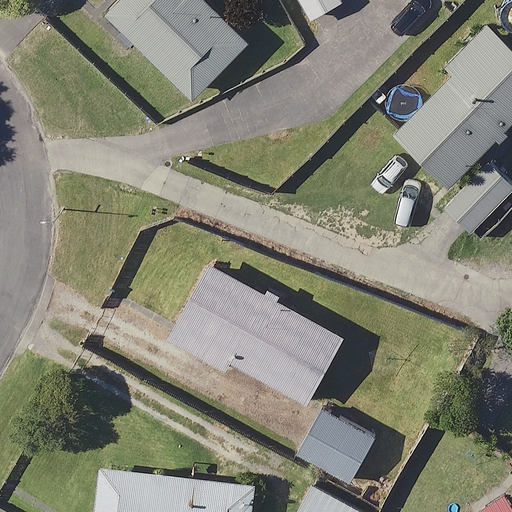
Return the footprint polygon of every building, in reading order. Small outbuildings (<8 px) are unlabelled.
[(243,42),(201,0),(112,0),(102,10),(187,96),(243,42)] [(338,0),(337,0),(297,0),(307,17),(338,0)] [(511,115),(511,50),(480,23),(386,132),(449,187),(511,115)] [(508,185),(482,160),(440,202),(467,228),(508,185)] [(337,334),(203,262),(163,336),(220,366),(225,358),(303,399),(337,334)] [(369,435),(317,406),(292,450),(344,479),(369,435)] [(245,511),(249,481),(96,463),(89,511),(245,511)] [(359,511),(360,511),(306,483),(290,511),(359,511)] [(508,511),(500,499),(479,511),(508,511)]
